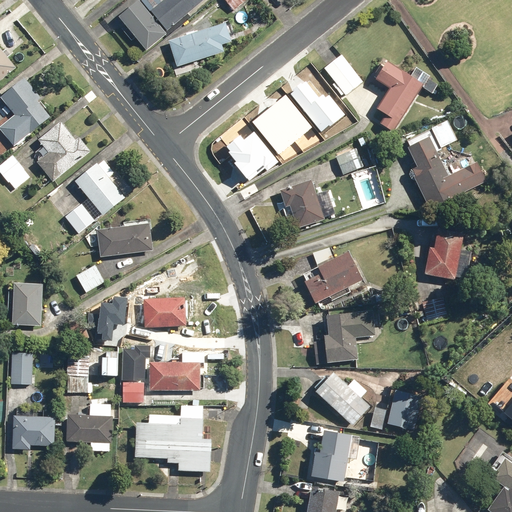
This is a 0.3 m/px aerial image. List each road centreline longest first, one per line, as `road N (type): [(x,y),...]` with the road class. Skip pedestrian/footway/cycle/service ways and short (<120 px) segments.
road 1 (residential): [(163,146),(219,216),(253,304),(260,376),(239,511)]
road 2 (residential): [(163,146),(344,0)]
road 3 (residential): [(44,0),(163,146)]
road 4 (residential): [(0,503),(180,511)]
